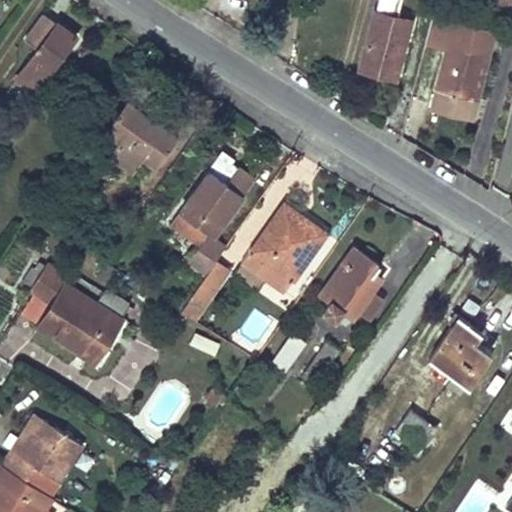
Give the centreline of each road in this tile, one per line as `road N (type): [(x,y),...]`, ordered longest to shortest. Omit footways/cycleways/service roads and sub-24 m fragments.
road 1 (residential): [(511,237),(130,0)]
road 2 (unknown): [(246,502),(486,222),(511,151)]
